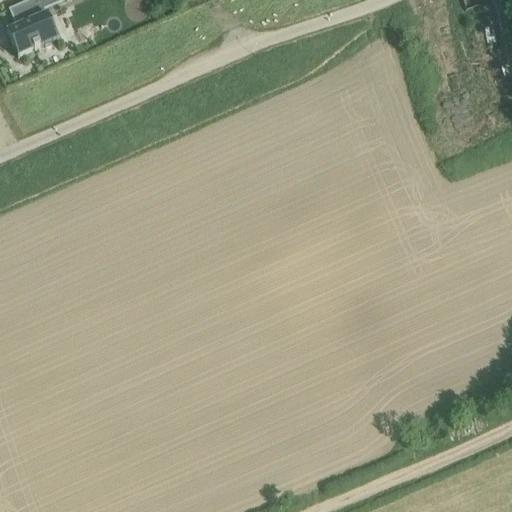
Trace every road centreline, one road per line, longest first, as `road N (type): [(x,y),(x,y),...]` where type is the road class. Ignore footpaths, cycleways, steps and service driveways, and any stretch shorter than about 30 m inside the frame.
road 1 (unclassified): [(0,158),(245,50),(384,0)]
road 2 (track): [(309,511),(511,420)]
